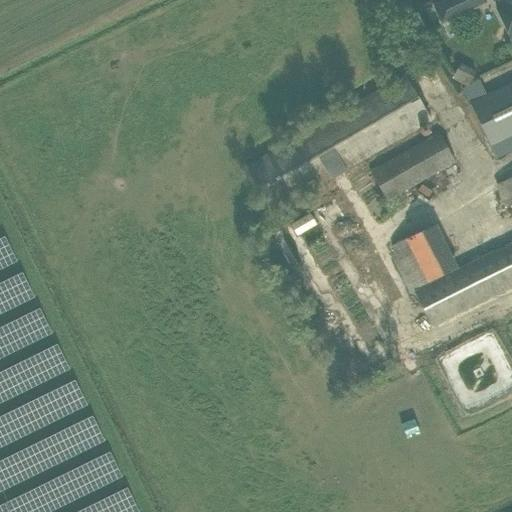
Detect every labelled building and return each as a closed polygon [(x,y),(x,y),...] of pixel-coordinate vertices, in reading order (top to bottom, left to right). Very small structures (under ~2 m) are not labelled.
[(486,2),(484,0),(443,0),(433,5),(442,23),(486,2)] [(511,0),(498,0),(502,6),(496,9),(511,40),(511,39),(511,0)] [(267,213),(431,120),(405,74),(241,166),(267,213)] [(462,88),(496,159),(511,150),(511,83),(487,96),(480,80),(462,88)] [(387,201),(455,162),(438,132),(370,171),(387,201)] [(310,214),(290,226),(296,236),(316,225),(310,214)] [(413,288),(457,266),(435,224),(392,246),(413,288)] [(511,285),(511,243),(415,295),(432,328),(511,285)] [(405,330),(395,352),(403,355),(412,334),(405,330)]
